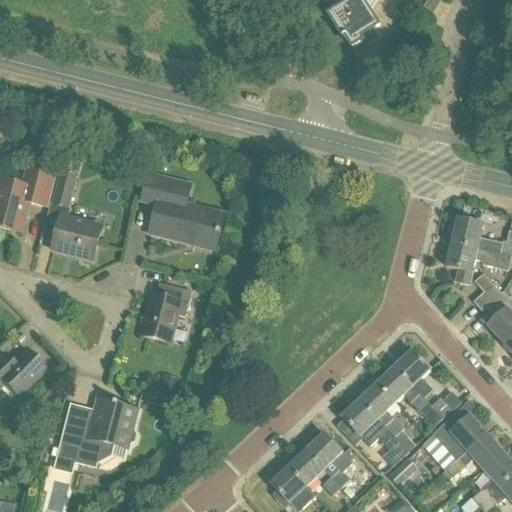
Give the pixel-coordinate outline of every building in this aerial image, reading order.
[(60,0),(57,18),(78,23),(82,0),(60,0)] [(82,0),(78,23),(99,28),(104,0),(82,0)] [(127,0),(121,33),(142,38),(149,0),(127,0)] [(162,0),(149,0),(142,38),(163,43),(171,2),(162,0)] [(361,39),(379,28),(361,0),(356,0),(329,17),(343,40),(345,39),(352,50),(364,43),(361,39)] [(436,0),(430,0),(422,14),(432,20),(442,3),(436,0)] [(47,209),(54,180),(28,173),(24,189),(0,182),(0,229),(22,235),(30,205),(47,209)] [(70,212),(78,179),(60,174),(52,207),(70,212)] [(217,247),(224,217),(186,208),(189,196),(163,190),(165,182),(149,178),(143,203),(158,207),(150,236),(187,245),(188,239),(217,247)] [(94,264),(102,229),(62,219),(53,253),(94,264)] [(451,222),(448,236),(454,237),(452,245),(490,254),(493,255),(500,257),(503,245),(496,244),(493,244),(481,241),(484,228),(467,224),(460,222),(458,222),(457,223),(451,222)] [(500,257),(511,259),(511,233),(509,233),(507,245),(503,244),(500,257)] [(452,245),(447,269),(458,272),(455,285),(471,289),(474,276),(472,275),(475,263),(483,265),(482,268),(509,274),(511,259),(500,257),(493,255),(490,254),(452,245)] [(483,315),(486,312),(505,296),(504,294),(502,296),(484,276),(475,285),(484,295),(474,305),(483,315)] [(186,320),(192,295),(160,286),(157,298),(152,297),(142,338),(171,345),(178,318),(186,320)] [(505,348),(511,341),(511,315),(509,312),(511,309),(511,303),(505,296),(486,312),(496,322),(488,329),(505,348)] [(46,372),(26,352),(13,364),(4,355),(0,359),(0,390),(4,386),(17,400),(46,372)] [(425,401),(433,393),(422,381),(431,373),(413,353),(396,369),(425,401)] [(431,407),(425,401),(396,369),(378,386),(397,405),(404,398),(421,416),(431,407)] [(164,377),(160,394),(176,398),(181,381),(164,377)] [(368,395),(360,403),(395,440),(411,456),(417,450),(402,434),(404,432),(387,414),(397,405),(378,386),(376,387),(373,384),(365,391),(368,395)] [(462,405),(452,394),(443,404),(441,401),(432,409),(444,423),(462,405)] [(138,413),(98,403),(96,413),(72,407),(67,427),(59,461),(96,470),(97,467),(113,459),(115,448),(129,452),(130,448),(135,444),(137,438),(134,432),(138,413)] [(387,449),(395,440),(360,403),(342,420),(361,440),(370,450),(379,441),(387,449)] [(457,466),(460,462),(468,455),(488,437),(471,419),(455,434),(447,425),(433,438),(449,456),(456,465),(457,466)] [(344,476),(353,466),(343,456),(324,436),(306,454),(324,473),(331,480),(341,492),(351,483),(344,476)] [(460,462),(457,466),(456,465),(446,473),(454,481),(467,469),(474,463),(484,474),(505,456),(488,437),(468,455),(460,462)] [(308,489),(324,473),(306,454),(289,469),(308,489)] [(493,483),(472,501),(478,509),(511,479),(511,464),(505,456),(484,474),(493,483)] [(408,461),(389,479),(399,490),(412,478),(418,472),(408,461)] [(302,511),(317,499),(308,489),(289,469),(271,487),(278,494),(273,498),(285,510),(290,506),(294,511),(302,511)] [(511,479),(478,509),(481,511),(491,511),(498,506),(499,508),(508,500),(511,505),(511,479)] [(333,499),(341,492),(331,480),(323,488),(333,499)]
